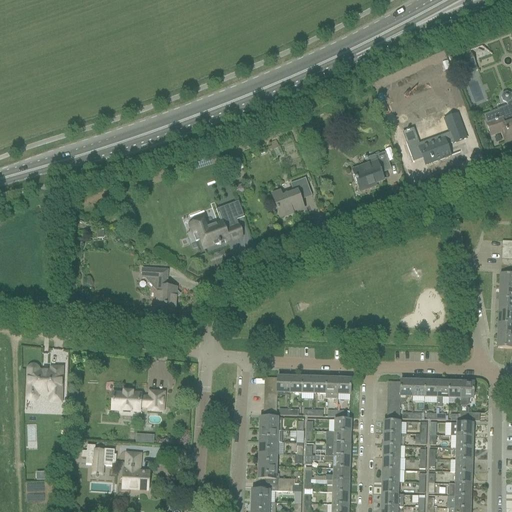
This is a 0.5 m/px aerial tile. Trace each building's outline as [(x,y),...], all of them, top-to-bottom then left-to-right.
[(469,51),(449,58),(451,62),(457,80),(462,78),(459,72),(468,68),(475,66),(471,54),(469,51)] [(448,61),(442,63),(445,71),(451,69),(448,61)] [(434,83),(441,84),(447,77),(441,71),(433,73),(434,76),(433,76),(434,77),(428,79),(427,81),(434,83)] [(502,132),(506,143),(511,141),(511,94),(511,95),(507,93),(503,94),(501,98),(503,102),(506,104),(507,107),(498,110),(501,119),(486,124),(491,136),(502,132)] [(454,98),(460,116),(466,114),(459,96),(454,98)] [(417,141),(406,145),(413,164),(414,163),(423,159),(426,166),(450,157),(446,147),(454,144),(466,140),(463,130),(460,124),(447,129),(450,134),(437,139),(432,140),(426,143),(427,145),(419,148),(417,141)] [(316,131),(306,135),(309,143),(319,140),(316,131)] [(275,141),(271,144),(274,150),(279,148),(275,141)] [(314,147),(308,149),(310,156),(317,154),(314,147)] [(280,148),(273,151),(277,158),(283,155),(280,148)] [(367,165),(352,170),(359,188),(360,192),(376,186),(376,184),(384,181),(381,174),(391,170),(388,161),(387,157),(385,153),(375,157),(377,161),(367,165)] [(239,159),(232,162),(234,167),(242,164),(239,159)] [(279,192),(271,195),(280,219),(304,210),(299,197),(310,193),(305,179),(293,184),(296,192),(282,198),(279,192)] [(203,220),(189,225),(196,242),(201,241),(204,250),(219,245),(219,246),(221,245),(220,244),(225,243),(225,244),(242,238),(237,226),(236,227),(235,224),(236,223),(236,221),(235,221),(230,205),(216,210),(220,221),(221,223),(206,229),(203,220)] [(156,312),(175,314),(176,298),(179,295),(176,292),(177,289),(173,289),(167,281),(167,272),(151,270),(142,270),(141,278),(141,279),(145,280),(157,293),(156,312)] [(500,288),(511,288),(511,276),(500,276),(500,288)] [(499,300),(511,300),(511,288),(500,288),(499,300)] [(499,312),(511,312),(511,300),(499,300),(499,312)] [(498,324),(511,324),(511,312),(499,312),(498,324)] [(498,336),(511,336),(511,324),(498,324),(498,336)] [(497,349),(511,349),(511,336),(498,336),(497,349)] [(51,372),(39,372),(39,371),(39,370),(38,369),(38,368),(37,368),(36,367),(35,367),(34,366),(33,366),(32,367),(31,367),(30,367),(29,368),(29,369),(28,370),(28,371),(27,396),(28,396),(28,394),(50,395),(50,402),(61,403),(62,369),(51,368),(51,372)] [(277,394),(289,394),(290,379),(277,379),(277,380),(277,385),(277,391),(277,394)] [(289,394),(301,394),(302,379),(290,379),(289,394)] [(301,394),(314,395),(314,380),(302,379),(301,394)] [(314,395),(325,395),(326,380),(314,380),(314,395)] [(326,400),(338,400),(338,395),(338,380),(326,380),(325,395),(326,395),(326,400)] [(338,395),(350,396),(350,381),(338,380),(338,395)] [(400,397),(412,398),(413,383),(400,382),(400,383),(400,389),(400,395),(400,397)] [(412,398),(424,398),(425,383),(413,383),(412,398)] [(424,398),(436,398),(437,383),(425,383),(424,398)] [(436,408),(442,408),(442,398),(448,398),(448,384),(437,383),(436,398),(436,408)] [(448,398),(461,399),(461,384),(448,384),(448,398)] [(476,393),(473,393),(474,384),(461,384),(461,399),(460,406),(461,411),(460,411),(460,415),(459,416),(459,418),(461,419),(461,420),(461,422),(460,422),(472,422),(472,414),(469,414),(469,410),(466,407),(468,406),(469,399),(472,399),(472,400),(475,400),(476,393)] [(112,411),(131,412),(131,407),(148,408),(148,411),(153,411),(163,412),(164,393),(149,392),(149,398),(140,397),(140,395),(132,394),(132,393),(124,392),(123,395),(114,394),(112,411)] [(70,414),(68,432),(76,433),(78,415),(76,415),(70,414)] [(278,432),(282,432),(282,427),(278,427),(278,420),(260,419),(259,431),(278,432)] [(335,434),(350,434),(350,422),(336,421),(335,434)] [(384,423),(384,435),(399,435),(399,423),(386,423),(384,423)] [(457,437),(472,438),(472,425),(451,425),(451,437),(457,437)] [(278,444),(278,432),(259,431),(259,443),(278,444)] [(333,446),(349,446),(350,434),(335,434),(326,433),(326,439),(333,439),(333,446)] [(398,448),(399,436),(384,435),(383,447),(398,448)] [(415,446),(426,446),(427,436),(416,436),(415,446)] [(457,437),(457,450),(471,450),(472,438),(457,437)] [(57,439),(44,439),(45,465),(58,465),(57,439)] [(277,456),(278,444),(259,443),(259,456),(277,456)] [(86,465),(114,467),(115,465),(116,465),(116,459),(116,456),(114,456),(115,451),(105,450),(104,452),(95,451),(95,447),(87,446),(86,452),(82,452),(81,459),(86,459),(86,465)] [(332,458),(349,458),(349,446),(333,446),(332,458)] [(383,459),(398,460),(398,448),(383,447),(383,459)] [(456,462),(471,462),(471,450),(457,450),(456,462)] [(122,488),(148,490),(149,474),(139,473),(140,455),(127,454),(126,472),(123,472),(122,488)] [(258,468),(277,468),(277,456),(259,456),(258,468)] [(334,470),(349,470),(349,458),(332,458),(324,457),(324,463),(334,463),(334,470)] [(398,472),(398,460),(383,459),(383,471),(398,472)] [(456,474),(471,474),(471,462),(456,462),(456,474)] [(258,468),(258,480),(278,481),(278,480),(279,480),(279,475),(277,475),(277,468),(258,468)] [(305,472),(305,481),(311,481),(334,482),(348,482),(349,470),(334,470),(334,477),(326,477),(326,478),(314,477),(314,479),(311,479),(311,473),(312,473),(312,469),(306,469),(305,472)] [(382,483),(397,484),(398,472),(383,471),(382,483)] [(455,485),(470,486),(471,474),(456,474),(455,485)] [(334,482),(333,494),(348,495),(348,482),(334,482)] [(382,495),(397,496),(397,484),(382,483),(382,495)] [(449,497),(470,498),(470,486),(455,485),(449,485),(449,487),(447,488),(447,495),(449,497)] [(252,491),(251,504),(275,504),(275,492),(252,491)] [(333,506),(348,507),(348,495),(333,494),(333,506)] [(396,508),(403,508),(403,496),(402,496),(382,495),(382,507),(396,508)] [(447,509),(470,510),(470,498),(449,497),(449,498),(447,500),(447,509)]
